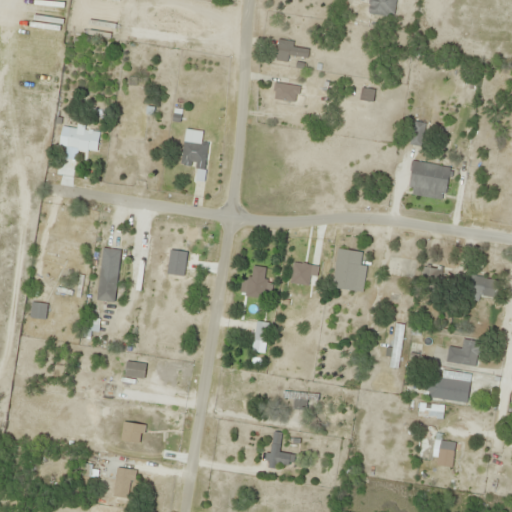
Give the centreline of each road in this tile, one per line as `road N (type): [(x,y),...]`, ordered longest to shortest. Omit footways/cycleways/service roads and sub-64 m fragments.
road 1 (residential): [(193,511),(254,0)]
road 2 (residential): [(511,239),(386,220),(271,222),(47,191)]
